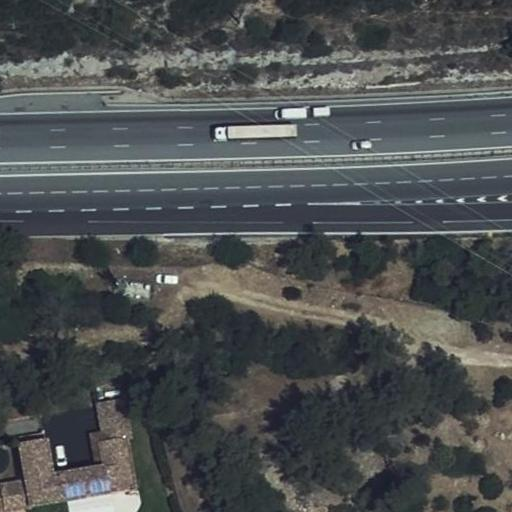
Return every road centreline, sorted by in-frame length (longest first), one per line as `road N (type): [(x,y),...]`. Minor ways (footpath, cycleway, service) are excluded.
road 1 (motorway): [(511,119),(0,139)]
road 2 (motorway): [(149,190),(332,208),(511,208)]
road 3 (motorway): [(149,190),(511,175)]
road 4 (track): [(164,291),(316,310),(421,352),(511,361)]
road 5 (motorway): [(0,193),(149,190)]
